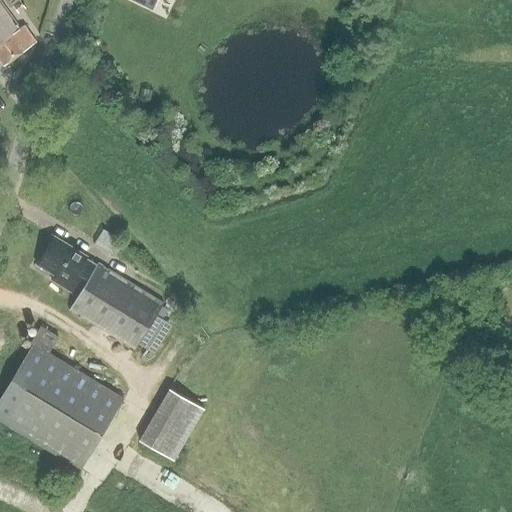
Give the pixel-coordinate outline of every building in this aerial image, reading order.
[(130,0),(152,10),(156,0),(130,0)] [(19,29),(0,2),(0,59),(4,65),(35,43),(23,26),(19,29)] [(20,2),(13,7),(19,14),(26,9),(20,2)] [(123,243),(103,230),(94,244),(114,256),(123,243)] [(141,342),(155,351),(172,323),(159,314),(164,306),(100,266),(99,265),(96,269),(84,261),(87,257),(54,237),(43,255),(40,253),(33,265),(40,269),(41,268),(55,276),(52,281),(78,298),(69,312),(70,313),(71,312),(135,352),(141,342)] [(0,399),(0,420),(83,472),(125,399),(50,355),(59,338),(41,327),(30,344),(33,346),(0,399)] [(195,358),(200,378),(260,364),(255,344),(195,358)] [(203,410),(168,390),(138,441),(173,461),(203,410)]
